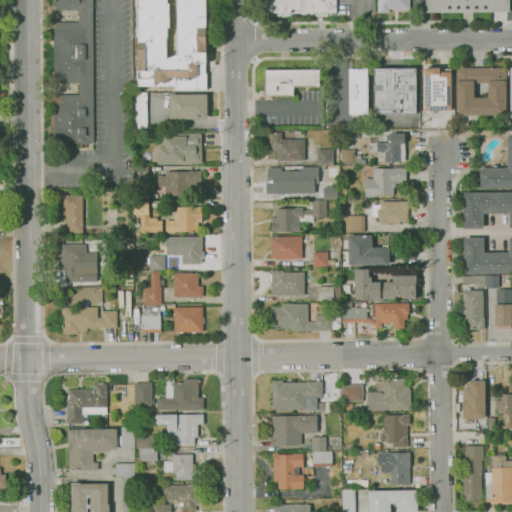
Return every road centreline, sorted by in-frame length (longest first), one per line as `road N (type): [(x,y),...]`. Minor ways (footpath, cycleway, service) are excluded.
road 1 (residential): [(40,511),(28,402),(25,0)]
road 2 (residential): [(440,353),(0,360)]
road 3 (tertiary): [(235,0),(238,359)]
road 4 (residential): [(447,154),(439,171),(441,511)]
road 5 (residential): [(511,39),(236,41)]
road 6 (tertiary): [(238,359),(239,511)]
